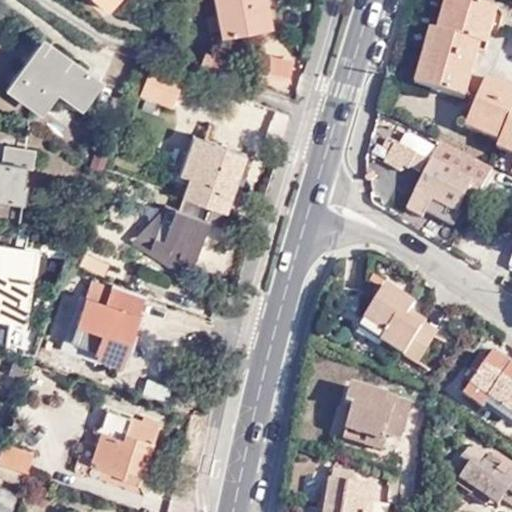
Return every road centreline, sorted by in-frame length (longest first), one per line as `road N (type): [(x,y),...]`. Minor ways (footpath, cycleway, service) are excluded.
road 1 (secondary): [(314,193),(234,511)]
road 2 (residential): [(314,193),(511,319)]
road 3 (secondary): [(374,0),(314,193)]
